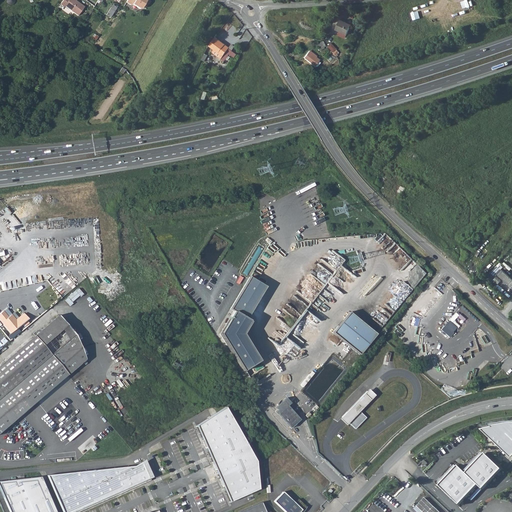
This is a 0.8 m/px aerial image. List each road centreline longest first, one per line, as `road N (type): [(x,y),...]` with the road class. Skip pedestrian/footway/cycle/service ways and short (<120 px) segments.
road 1 (trunk): [(511,43),(282,111),(0,159)]
road 2 (trunk): [(14,173),(297,123),(511,59)]
road 3 (residential): [(251,12),(346,169),(501,317)]
road 4 (unclassified): [(511,404),(463,412),(429,429),(343,511)]
road 5 (unknown): [(0,358),(60,312),(92,337),(102,360)]
